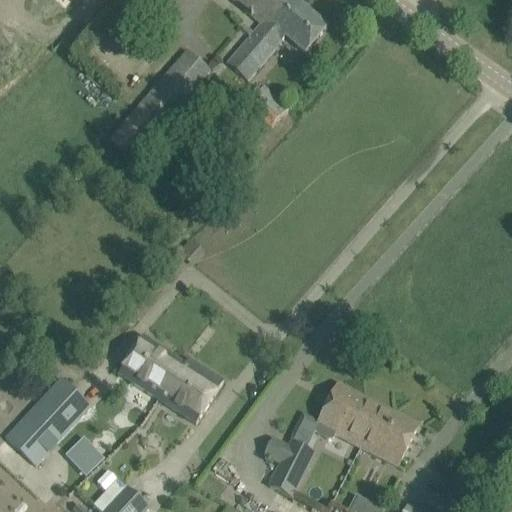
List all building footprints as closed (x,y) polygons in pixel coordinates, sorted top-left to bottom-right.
[(231,0),(262,26),(227,67),(247,84),(285,39),(305,56),(314,46),(327,30),(291,0),(231,0)] [(189,124),(177,114),(211,74),(187,53),(108,144),(129,162),(158,128),(174,142),(189,124)] [(265,88),(247,107),(271,131),(289,112),(265,88)] [(232,129),(225,119),(212,130),(220,139),(232,129)] [(206,256),(191,243),(179,257),(193,270),(206,256)] [(142,339),(118,376),(196,427),(223,384),(188,362),(185,367),(142,339)] [(4,440),(36,471),(93,410),(60,380),(4,440)] [(317,437),(327,442),(333,442),(335,438),(362,452),(398,470),(419,428),(383,409),(338,387),(315,432),(317,437)] [(269,489),(292,501),(314,457),(292,445),(289,451),(273,442),(265,458),(281,467),(269,489)] [(98,467),(93,461),(77,476),(82,482),(98,467)] [(148,511),(150,511),(127,490),(107,511),(148,511)] [(379,511),(380,509),(352,498),(345,511),(379,511)]
